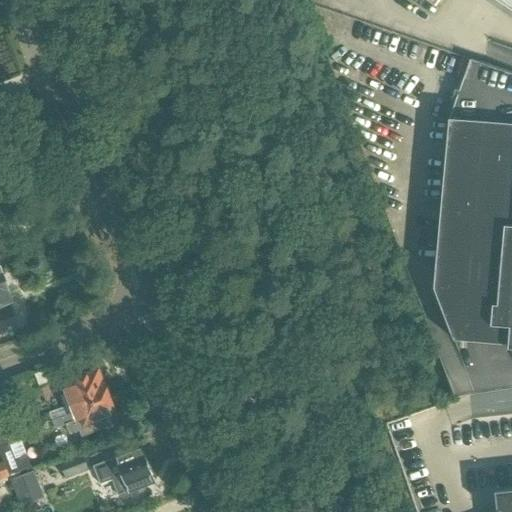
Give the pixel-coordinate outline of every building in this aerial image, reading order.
[(511,0),(499,0),(511,8),(511,0)] [(439,300),(422,307),(443,365),(455,397),(511,388),(511,73),(471,59),(450,118),(435,288),(439,300)] [(8,188),(20,184),(15,171),(4,175),(8,188)] [(0,320),(14,316),(7,297),(5,291),(2,284),(6,283),(2,273),(0,273),(0,320)] [(87,373),(57,385),(61,396),(65,407),(49,413),(52,421),(67,415),(77,411),(111,399),(110,396),(111,393),(109,388),(106,386),(104,381),(99,370),(87,374),(87,373)] [(214,406),(221,403),(217,392),(209,395),(214,406)] [(67,415),(52,421),(55,429),(66,424),(70,434),(80,430),(83,437),(119,423),(116,415),(117,415),(117,414),(111,399),(77,411),(67,415)] [(0,447),(10,444),(21,439),(19,432),(12,414),(0,418),(0,447)] [(28,429),(19,432),(21,439),(31,436),(28,429)] [(10,444),(0,447),(0,452),(4,462),(9,476),(32,468),(27,455),(21,439),(10,444)] [(155,481),(142,448),(116,458),(94,466),(101,484),(113,480),(119,495),(155,481)] [(66,478),(88,470),(83,455),(60,463),(66,478)] [(0,479),(9,477),(4,462),(0,463),(0,479)] [(19,501),(41,492),(32,468),(9,476),(19,501)] [(511,511),(511,488),(496,491),(498,511),(511,511)]
